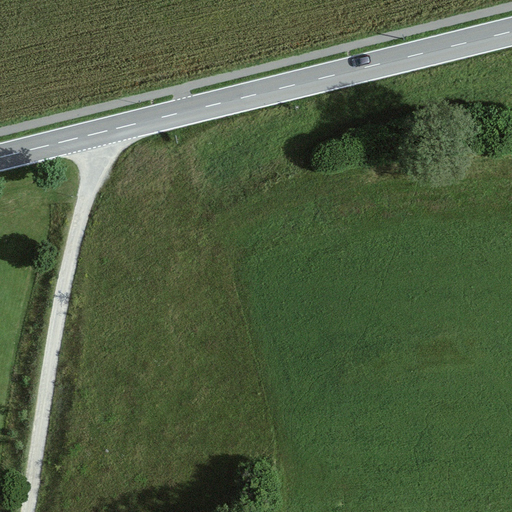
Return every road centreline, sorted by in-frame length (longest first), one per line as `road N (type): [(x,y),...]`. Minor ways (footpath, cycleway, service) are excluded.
road 1 (secondary): [(511,31),(102,131)]
road 2 (residential): [(102,131),(70,257),(27,511)]
